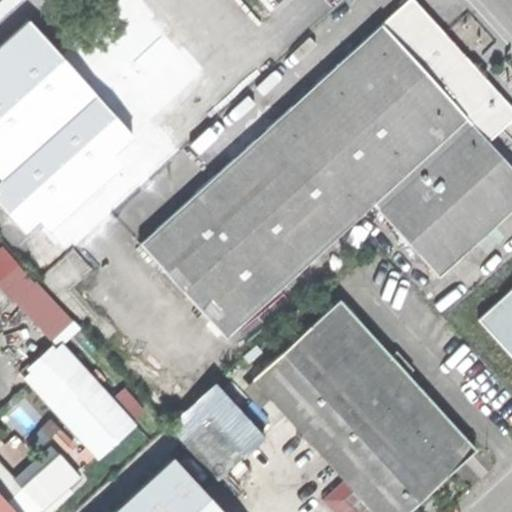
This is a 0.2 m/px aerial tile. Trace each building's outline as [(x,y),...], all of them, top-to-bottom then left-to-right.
[(408,0),(140,245),(225,339),(373,204),(439,277),(511,210),(511,169),(509,166),(486,141),(511,117),(511,108),(442,32),(412,0),(408,0)] [(27,20),(0,44),(0,176),(38,219),(113,153),(76,112),(94,95),(71,69),(27,20)] [(131,136),(94,95),(76,112),(113,153),(131,136)] [(0,282),(15,299),(38,278),(5,242),(0,246),(0,282)] [(511,290),(479,320),(511,356),(511,290)] [(408,511),(437,486),(477,449),(342,301),(255,380),(375,511),(408,511)] [(26,367),(96,458),(137,426),(67,336),(26,367)] [(184,446),(220,486),(244,464),(208,424),(184,446)] [(216,511),(170,460),(112,511),(216,511)] [(0,465),(0,499),(11,511),(31,511),(38,506),(0,465)] [(0,511),(11,511),(0,499),(0,511)]
